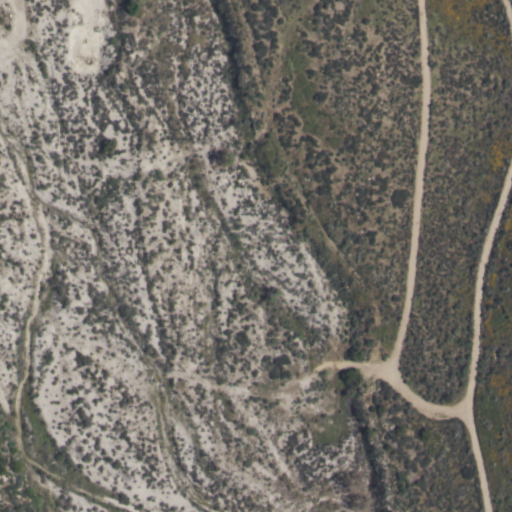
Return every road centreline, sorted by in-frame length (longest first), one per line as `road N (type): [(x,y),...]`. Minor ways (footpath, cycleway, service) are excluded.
road 1 (track): [(504,0),(511,22),(508,181),(478,281),(469,374),(484,511)]
road 2 (track): [(420,0),(424,126),(412,256),(397,353),(383,379)]
road 3 (track): [(302,383),(322,371),(361,367),(433,414),(470,409)]
